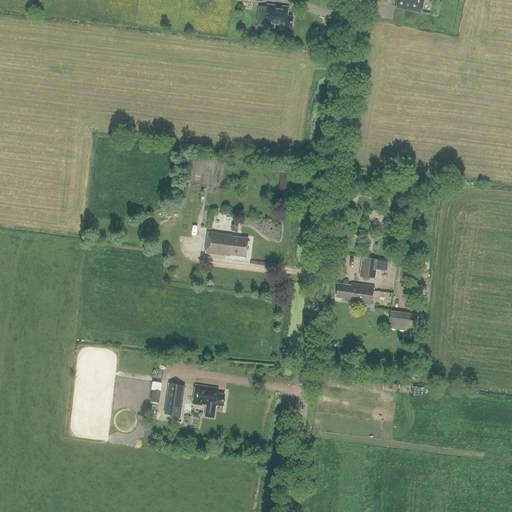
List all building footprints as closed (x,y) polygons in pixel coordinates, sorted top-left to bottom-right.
[(389,0),(398,2),(396,9),(422,14),(424,0),(389,0)] [(269,6),(266,27),(287,30),(287,27),(292,27),(293,18),(288,17),(289,8),(269,6)] [(247,258),(249,239),(233,237),(233,236),(209,233),(206,253),(231,257),(231,256),(247,258)] [(377,260),(362,258),(360,277),(375,279),(376,271),(386,272),(387,263),(377,262),(377,260)] [(374,287),(352,284),(351,286),(338,284),(336,298),(345,299),(345,301),(371,305),(374,287)] [(417,317),(391,313),(389,328),(415,331),(417,317)] [(161,391),(162,383),(154,382),(153,390),(161,391)] [(181,417),(185,386),(169,383),(164,414),(181,417)] [(223,406),(225,395),(219,394),(219,389),(196,386),(194,404),(203,406),(203,404),(207,405),(205,416),(214,417),(216,405),(223,406)]
